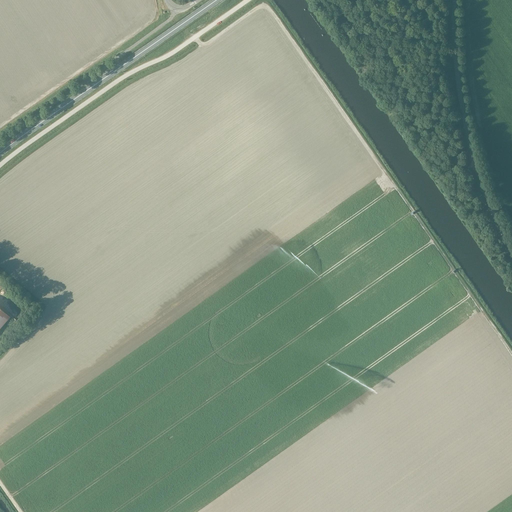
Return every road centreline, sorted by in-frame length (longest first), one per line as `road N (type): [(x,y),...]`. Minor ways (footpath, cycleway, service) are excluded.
road 1 (unclassified): [(0,166),(247,0)]
road 2 (primary): [(0,153),(216,0)]
road 3 (unclassified): [(511,251),(462,115),(453,0)]
